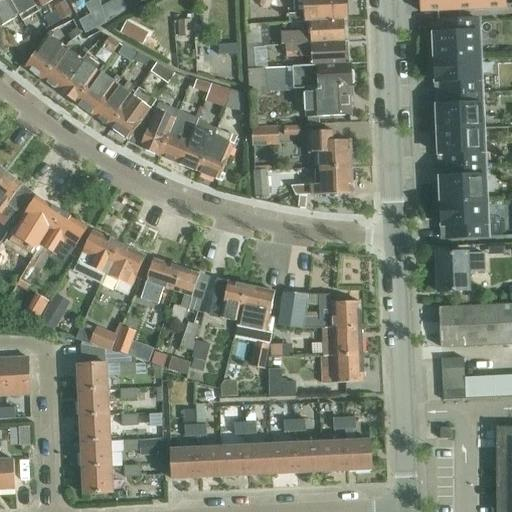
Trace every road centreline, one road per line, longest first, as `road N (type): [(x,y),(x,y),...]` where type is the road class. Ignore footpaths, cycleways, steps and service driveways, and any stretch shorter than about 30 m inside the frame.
road 1 (residential): [(393,236),(253,222),(169,197),(88,150),(0,79)]
road 2 (residential): [(406,510),(393,236)]
road 3 (residential): [(393,236),(382,0)]
road 4 (residential): [(54,511),(45,356),(32,345),(0,344)]
